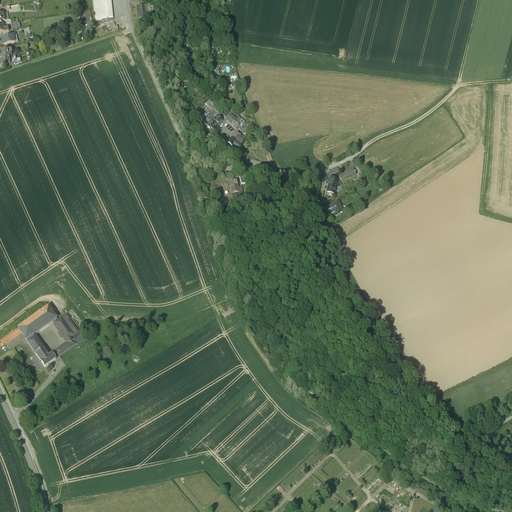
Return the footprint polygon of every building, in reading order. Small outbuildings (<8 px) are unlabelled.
[(112,0),(92,0),(95,22),(114,20),(112,0)] [(144,8),(139,8),(140,16),(144,16),(144,20),(151,19),(150,11),(144,11),(144,8)] [(90,12),(79,14),(81,24),(92,22),(90,12)] [(0,21),(0,32),(3,32),(8,31),(7,28),(3,29),(1,21),(0,21)] [(114,23),(97,28),(99,34),(117,28),(116,25),(115,26),(114,23)] [(7,37),(1,38),(3,45),(14,42),(13,36),(7,37)] [(8,56),(0,57),(0,59),(1,65),(9,64),(8,56)] [(214,105),(210,101),(205,106),(207,108),(212,111),(214,105)] [(212,111),(207,108),(203,113),(208,116),(212,111)] [(221,118),(218,115),(217,116),(213,111),(208,118),(212,122),(218,126),(222,121),(220,119),(221,118)] [(235,116),(233,118),(231,116),(230,116),(229,115),(227,118),(228,119),(226,121),(231,126),(236,120),(238,118),(235,116)] [(218,126),(212,122),(208,118),(207,117),(202,123),(207,128),(208,127),(213,131),(218,126)] [(241,125),(236,120),(231,126),(236,130),(238,127),(240,129),(242,127),(240,125),(241,125)] [(240,136),(236,134),(232,139),(234,141),(241,147),(242,142),(243,140),(240,136)] [(234,141),(232,139),(227,144),(233,149),(234,147),(238,150),(241,147),(234,141)] [(353,169),(359,166),(355,160),(350,162),(353,169)] [(353,169),(340,176),(342,181),(355,174),(353,169)] [(338,178),(330,176),(328,184),(327,190),(335,192),(337,184),(338,178)] [(236,179),(230,181),(232,188),(230,188),(232,194),(240,191),(238,186),(236,179)] [(241,185),(238,186),(240,191),(232,194),(234,200),(244,196),(241,185)] [(338,201),(324,208),(328,216),(337,211),(338,214),(344,211),(338,201)] [(43,310),(17,328),(21,334),(25,340),(32,334),(55,318),(44,301),(39,305),(43,310)] [(67,343),(55,352),(58,357),(78,343),(61,319),(53,324),(67,343)] [(17,328),(0,339),(0,348),(21,334),(17,328)] [(40,345),(32,334),(25,340),(32,350),(40,345)] [(48,356),(40,345),(32,350),(44,367),(55,359),(51,354),(48,356)] [(80,393),(72,387),(69,391),(76,397),(80,393)]
